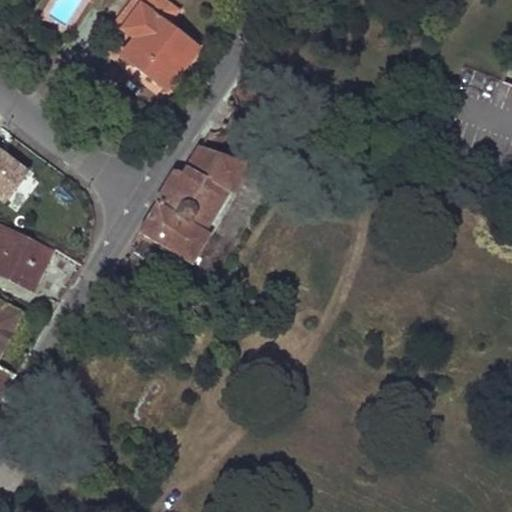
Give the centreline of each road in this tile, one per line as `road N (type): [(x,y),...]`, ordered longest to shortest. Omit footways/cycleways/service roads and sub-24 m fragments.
road 1 (tertiary): [(146,191),(0,431)]
road 2 (tertiary): [(271,0),(146,191)]
road 3 (residential): [(146,191),(0,95)]
